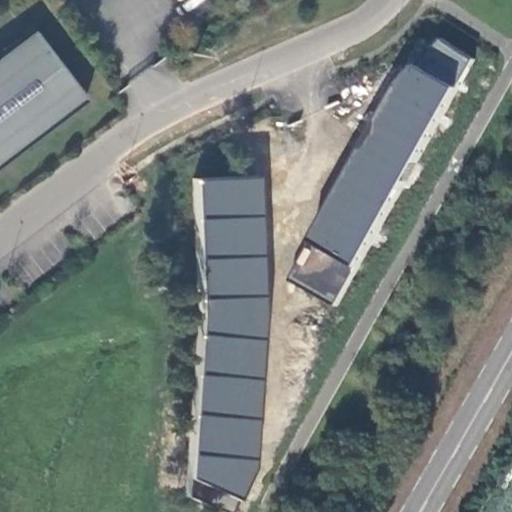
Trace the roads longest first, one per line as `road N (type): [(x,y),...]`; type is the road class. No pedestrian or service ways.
road 1 (unclassified): [(382,0),(353,28),(123,139),(0,235)]
road 2 (secondary): [(511,352),(421,511)]
